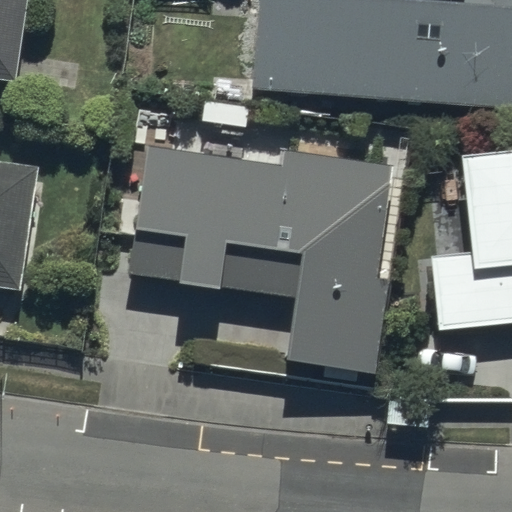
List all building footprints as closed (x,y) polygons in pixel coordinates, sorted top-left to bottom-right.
[(0,0),(0,85),(11,87),(25,0),(0,0)] [(511,0),(255,0),(247,92),(511,114),(511,0)] [(276,170),(141,152),(122,278),(171,284),(170,291),(212,296),(213,289),(287,299),(278,368),(369,380),(381,286),(371,285),(386,167),(278,153),(276,170)] [(511,154),(458,159),(467,259),(428,263),(435,335),(511,327),(511,154)] [(33,171),(0,166),(0,292),(15,295),(33,171)]
